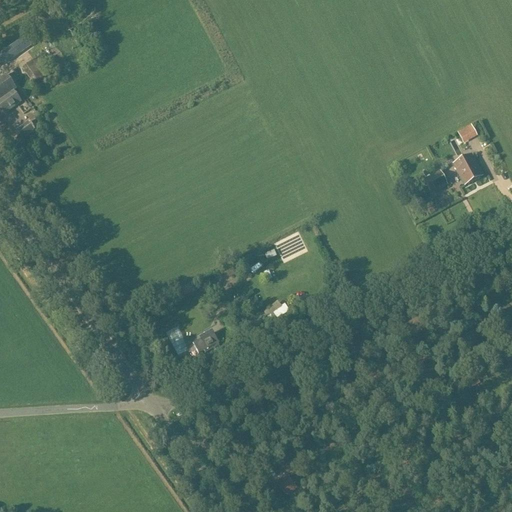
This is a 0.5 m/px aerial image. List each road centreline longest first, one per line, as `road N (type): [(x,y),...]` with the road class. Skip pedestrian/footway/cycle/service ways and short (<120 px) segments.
road 1 (unclassified): [(157,412),(511,235)]
road 2 (unclassified): [(152,405),(0,191)]
road 3 (unclassified): [(0,413),(152,405)]
road 4 (unclassified): [(225,511),(157,412)]
